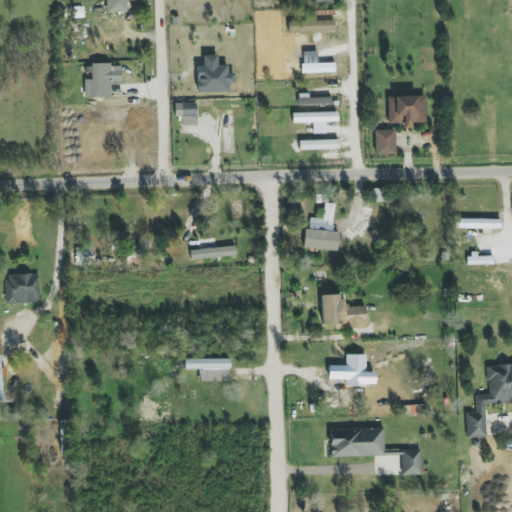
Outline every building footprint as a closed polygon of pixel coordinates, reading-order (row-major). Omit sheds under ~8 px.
[(105,0),(106,13),(126,12),(126,0),(136,0),(105,0)] [(196,66),(197,93),(228,92),(228,84),(234,84),(234,73),(228,74),(228,65),(217,66),(217,55),(203,55),(203,66),(196,66)] [(110,63),(91,64),(92,98),(111,98),(110,63)] [(331,98),(308,98),(308,94),(297,94),(297,105),(331,105),(331,98)] [(425,96),(387,97),(387,124),(404,123),(404,128),(413,128),(413,123),(426,123),(425,96)] [(197,125),(196,102),(174,102),(175,117),(181,117),(181,126),(197,125)] [(337,112),(292,113),(292,123),(337,122),(337,112)] [(374,155),(395,155),(395,130),(374,130),(374,155)] [(338,149),(338,140),(299,141),(299,151),(338,149)] [(337,251),(338,232),(332,232),(334,204),(324,203),(323,219),(310,218),(309,229),(304,229),(303,249),(337,251)] [(500,219),(455,219),(455,228),(500,229),(500,219)] [(236,254),(234,245),(189,252),(191,261),(236,254)] [(75,265),(93,265),(93,249),(75,249),(75,265)] [(468,255),(468,265),(493,264),(493,255),(468,255)] [(6,304),(39,303),(38,274),(5,275),(6,304)] [(365,328),(365,306),(341,306),(341,295),(321,295),(321,325),(335,324),(335,329),(365,328)] [(57,373),(52,373),(52,382),(57,382),(57,396),(66,396),(66,350),(56,350),(57,373)] [(328,380),(345,380),(345,386),(374,386),(374,372),(365,372),(365,355),(346,355),(346,366),(328,366),(328,380)] [(229,359),(184,359),(184,369),(199,369),(199,381),(229,382),(229,359)] [(486,437),(484,405),(511,403),(511,365),(486,366),(488,395),(474,396),(475,413),(465,413),(467,438),(486,437)] [(330,456),(384,455),(383,428),(329,429),(330,456)] [(401,475),(420,475),(420,450),(401,450),(401,475)]
